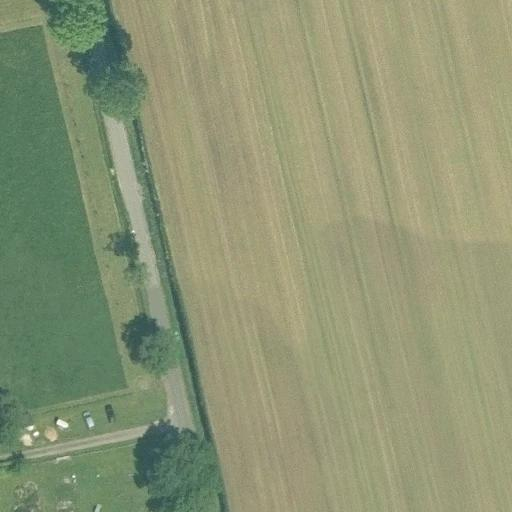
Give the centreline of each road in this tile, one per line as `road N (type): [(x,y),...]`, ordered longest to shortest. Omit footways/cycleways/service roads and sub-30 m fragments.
road 1 (unclassified): [(201,511),(86,0)]
road 2 (track): [(181,425),(0,460)]
